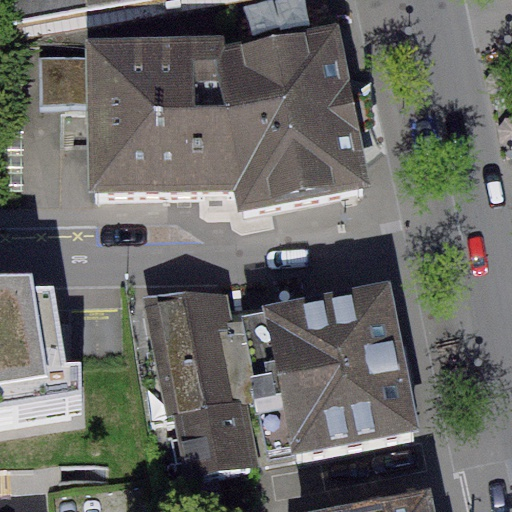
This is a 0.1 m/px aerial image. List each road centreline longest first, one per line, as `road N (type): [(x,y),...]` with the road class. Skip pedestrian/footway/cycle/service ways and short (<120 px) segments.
road 1 (residential): [(236,267),(485,212)]
road 2 (residential): [(0,266),(236,267)]
road 3 (residential): [(485,212),(444,26)]
road 4 (residential): [(511,341),(485,212)]
